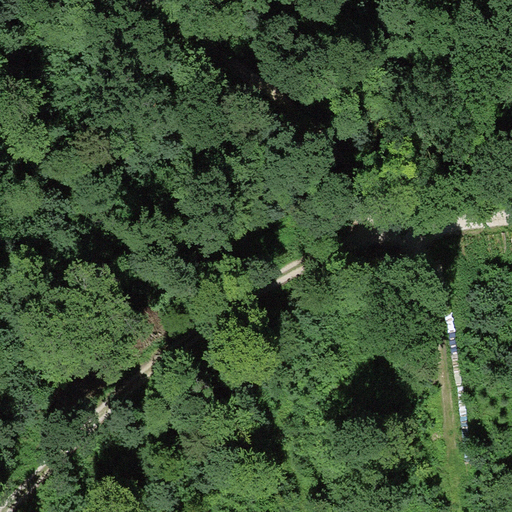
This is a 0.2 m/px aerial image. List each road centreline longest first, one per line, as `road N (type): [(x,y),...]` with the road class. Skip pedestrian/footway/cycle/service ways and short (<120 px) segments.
road 1 (track): [(511,224),(405,232),(299,264),(171,355),(0,511)]
road 2 (track): [(150,0),(299,107),(405,232),(444,362),(452,472)]
